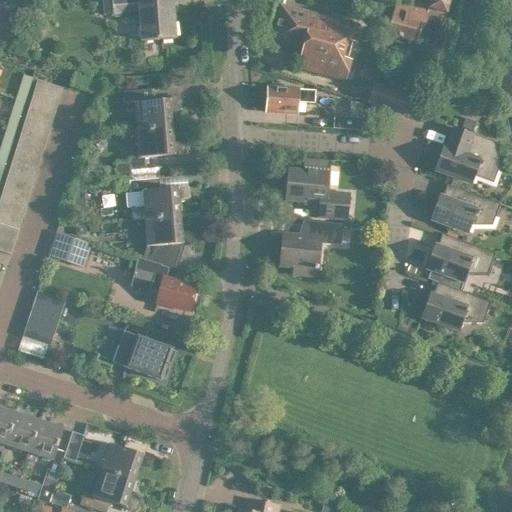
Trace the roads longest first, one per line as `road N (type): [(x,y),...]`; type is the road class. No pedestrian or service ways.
road 1 (residential): [(197,437),(228,138)]
road 2 (residential): [(0,331),(71,111)]
road 3 (residential): [(197,437),(0,373)]
road 4 (residential): [(404,149),(228,138)]
road 5 (residential): [(390,302),(404,149)]
road 6 (residential): [(228,138),(225,0)]
